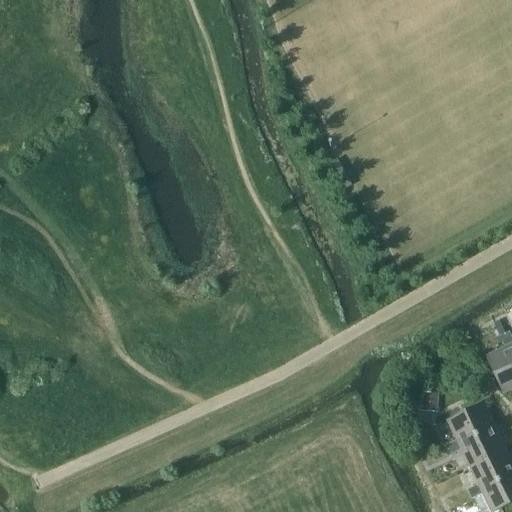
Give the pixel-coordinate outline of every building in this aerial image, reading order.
[(505,349),(509,347),(511,353),(511,339),(509,333),(505,335),(499,322),(493,325),(499,337),(505,349)] [(503,394),(511,389),(511,353),(509,347),(505,349),(485,358),(503,394)] [(436,394),(422,393),(421,405),(435,406),(436,394)] [(458,445),(494,428),(483,404),(447,422),(456,441),(458,445)] [(469,468),(505,451),(494,428),(458,445),(456,441),(445,447),(450,456),(461,451),(469,468)] [(480,491),(511,475),(511,464),(505,451),(469,468),(478,486),(467,491),(471,500),(473,500),(482,495),(480,491)] [(511,504),(511,475),(480,491),(482,495),(473,500),(478,511),(501,511),(500,510),(511,504)]
